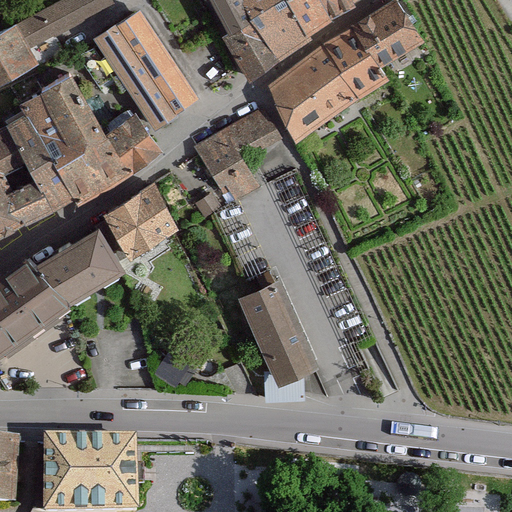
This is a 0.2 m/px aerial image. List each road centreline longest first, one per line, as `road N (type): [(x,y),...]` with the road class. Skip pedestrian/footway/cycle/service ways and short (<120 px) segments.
road 1 (tertiary): [(428,437),(217,417),(0,414)]
road 2 (unclassified): [(253,84),(300,163),(428,437)]
road 3 (residential): [(0,270),(179,157),(192,133),(253,84)]
road 4 (residential): [(253,84),(378,0)]
